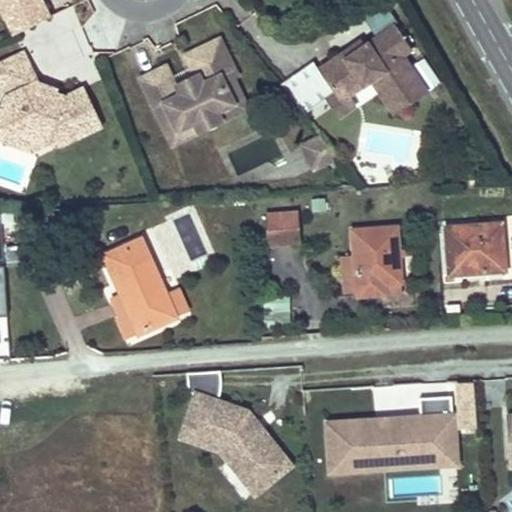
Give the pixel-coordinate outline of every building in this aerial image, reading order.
[(0,0),(0,8),(4,16),(5,15),(35,0),(0,0)] [(41,0),(35,0),(5,15),(13,32),(49,14),(41,0)] [(373,29),(395,18),(387,1),(365,13),(373,29)] [(397,112),(429,90),(403,54),(412,47),(395,23),(366,44),(356,51),(353,46),(320,70),(336,93),(342,101),(350,95),(373,79),(397,112)] [(167,61),(143,73),(157,103),(166,98),(179,124),(196,116),(201,125),(221,115),(217,106),(234,98),(224,76),(234,71),(237,70),(220,35),(197,46),(201,56),(193,60),(198,71),(176,81),(167,61)] [(363,39),(353,46),(356,51),(366,44),(363,39)] [(201,56),(197,46),(189,50),(193,60),(201,56)] [(24,49),(0,60),(0,80),(6,93),(4,105),(13,108),(9,127),(32,132),(36,141),(51,133),(59,136),(103,118),(86,79),(67,87),(51,85),(50,92),(40,91),(41,84),(24,49)] [(217,106),(221,115),(248,102),(234,71),(224,76),(234,98),(217,106)] [(50,92),(51,85),(41,84),(40,91),(50,92)] [(350,95),(342,101),(336,93),(328,98),(342,117),(358,105),(350,95)] [(166,98),(157,103),(174,138),(201,125),(196,116),(179,124),(166,98)] [(13,108),(4,105),(0,107),(0,132),(4,140),(27,145),(36,141),(32,132),(9,127),(13,108)] [(301,208),(266,209),(267,244),(302,243),(301,208)] [(505,269),(501,224),(447,229),(451,274),(505,269)] [(357,293),(379,292),(378,285),(377,273),(400,271),(396,232),(352,235),(357,293)] [(173,316),(138,239),(102,255),(121,296),(137,332),(173,316)] [(377,273),(378,285),(401,283),(400,271),(377,273)] [(122,338),(137,332),(121,296),(109,302),(118,321),(114,321),(122,338)] [(289,313),(288,297),(264,299),(266,314),(289,313)] [(262,327),(289,326),(289,316),(262,317),(262,327)] [(193,372),(195,391),(204,394),(216,398),(226,370),(193,372)] [(385,418),(333,423),(336,469),(404,464),(404,459),(444,456),(443,430),(459,429),(456,393),(424,395),(425,415),(397,418),(398,423),(386,423),(385,418)] [(216,398),(204,394),(190,435),(228,448),(229,449),(235,444),(241,453),(235,458),(262,491),(296,464),(269,429),(263,434),(256,426),(262,421),(254,411),(216,398)] [(444,456),(404,459),(404,464),(461,460),(459,429),(443,430),(444,456)]
